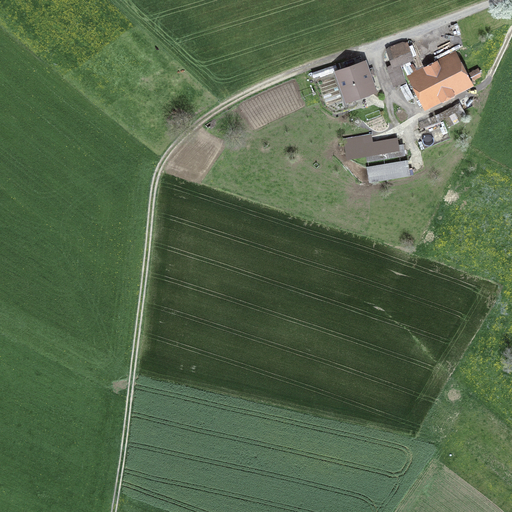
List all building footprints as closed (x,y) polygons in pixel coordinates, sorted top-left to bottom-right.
[(407,48),(393,54),(400,70),(414,65),(407,48)] [(427,106),(467,85),(454,60),(408,81),(411,87),(415,85),(427,106)] [(350,99),(350,97),(372,89),(367,77),(373,75),(371,69),(365,71),(362,63),(334,73),(344,102),(350,99)] [(457,118),(452,121),(456,128),(461,124),(457,118)] [(345,158),(364,155),(365,161),(402,155),(400,145),(396,146),(394,139),(343,148),(345,158)] [(406,177),(403,162),(367,169),(369,183),(406,177)]
